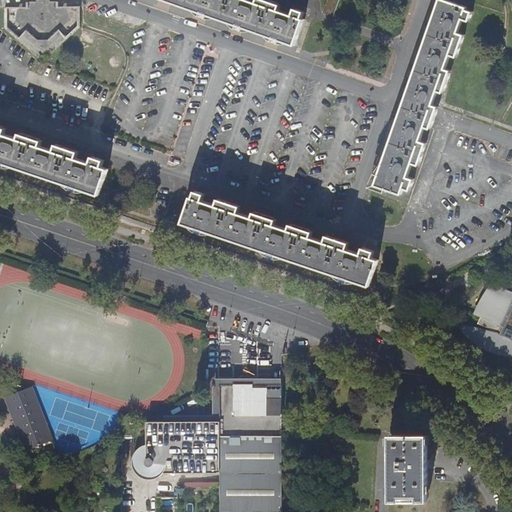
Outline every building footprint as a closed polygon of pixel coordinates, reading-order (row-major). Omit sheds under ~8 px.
[(162,0),(297,47),(305,21),(303,21),(305,14),(296,11),(293,17),(280,12),(282,6),(265,0),(259,0),(257,4),(244,0),(162,0)] [(341,1),(339,0),(329,0),(325,14),(335,18),(341,1)] [(442,80),(449,82),(453,71),(446,69),(451,56),(457,58),(465,36),(458,34),(463,21),(469,23),(473,13),(467,11),(468,9),(443,0),(443,1),(441,14),(439,21),(435,28),(429,35),(429,36),(404,108),(377,184),(402,193),(405,186),(412,188),(416,177),(410,174),(414,162),(420,164),(425,151),(418,149),(422,138),(427,125),(429,117),(434,104),(438,92),(442,80)] [(443,0),(441,0),(429,36),(429,35),(435,28),(439,21),(441,14),(443,1),(443,0)] [(38,41),(26,31),(19,40),(44,62),(69,39),(61,30),(50,41),(38,41)] [(442,80),(438,92),(444,94),(449,82),(442,80)] [(429,117),(427,125),(432,127),(435,119),(440,106),(434,104),(429,117)] [(0,162),(101,197),(110,171),(103,169),(105,163),(94,159),(92,165),(78,160),(80,154),(59,147),(57,153),(42,148),(44,143),(22,136),(20,140),(7,136),(8,130),(0,127),(0,162)] [(418,149),(425,151),(429,140),(422,138),(418,149)] [(195,199),(193,198),(184,225),(370,287),(379,261),(373,259),(375,253),(363,249),(361,255),(347,250),(349,244),(327,237),(325,243),(311,238),(313,233),(291,225),(289,231),(276,226),(277,221),(255,214),(253,219),(240,215),(242,208),(220,201),(218,207),(204,202),(206,196),(197,193),(195,199)] [(511,290),(497,283),(492,294),(489,293),(480,314),(484,316),(480,324),(503,335),(502,338),(477,329),(473,341),(479,345),(492,350),(500,352),(509,354),(511,354),(511,290)] [(473,341),(477,329),(456,322),(459,328),(468,337),(473,341)] [(221,383),(220,410),(221,473),(221,489),(220,511),(282,511),(282,382),(221,383)] [(22,395),(6,401),(9,409),(25,403),(22,395)] [(51,446),(33,401),(10,410),(23,445),(27,444),(32,456),(41,453),(40,450),(51,446)] [(162,474),(163,473),(221,473),(220,410),(179,410),(179,422),(148,423),(148,445),(145,447),(141,449),(138,452),(136,455),(135,458),(135,461),(135,464),(136,467),(137,470),(139,473),(142,475),(145,477),(147,478),(150,478),(154,478),(157,478),(160,476),(162,474)] [(390,436),(390,501),(426,500),(426,435),(390,436)]
